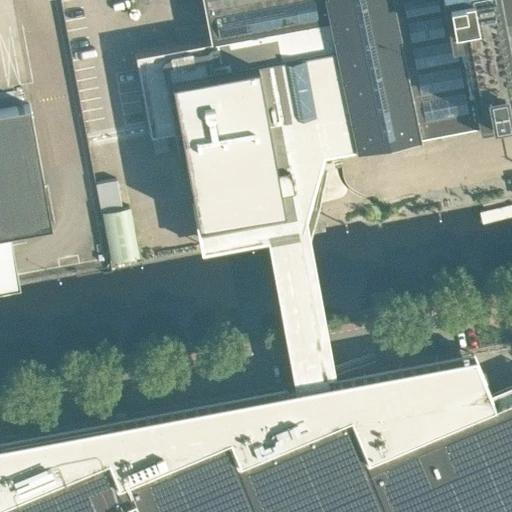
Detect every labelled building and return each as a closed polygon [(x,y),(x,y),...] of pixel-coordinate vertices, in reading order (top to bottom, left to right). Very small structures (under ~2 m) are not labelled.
[(511,0),(202,0),(207,21),(210,36),(177,42),(135,50),(149,131),(179,125),(185,160),(179,161),(180,166),(186,165),(193,200),(201,246),(267,233),(300,227),(305,208),(311,188),(322,148),(337,145),(339,154),(355,151),(354,142),(355,142),(355,145),(420,132),(420,129),(443,125),(444,128),(461,124),(460,122),(477,118),(478,121),(511,114),(511,0)] [(204,22),(175,27),(177,38),(177,42),(210,36),(207,21),(204,22)] [(0,232),(13,230),(50,223),(29,102),(0,107),(0,232)] [(130,205),(100,208),(105,259),(135,256),(130,205)] [(337,376),(305,208),(300,227),(267,233),(293,384),(337,376)] [(0,232),(0,284),(22,280),(21,277),(13,230),(0,232)] [(0,511),(511,511),(511,379),(490,389),(474,350),(337,376),(293,384),(23,434),(0,438),(0,511)]
